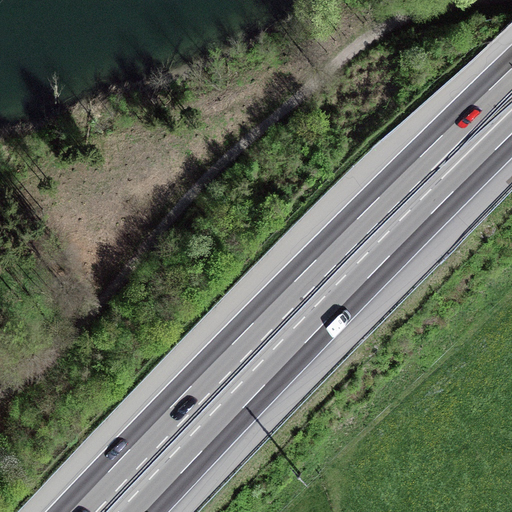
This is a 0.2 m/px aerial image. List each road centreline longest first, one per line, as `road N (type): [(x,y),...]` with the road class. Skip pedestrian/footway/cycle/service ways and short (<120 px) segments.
road 1 (motorway): [(511,67),(70,511)]
road 2 (track): [(469,0),(391,23),(362,42),(283,44),(0,344)]
road 3 (motorway): [(143,511),(511,133)]
road 4 (track): [(318,511),(511,318)]
